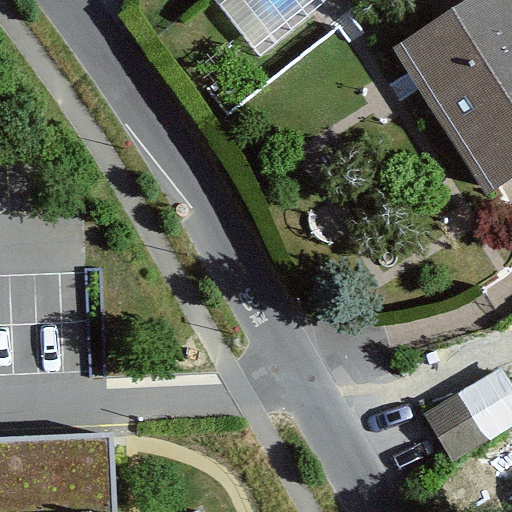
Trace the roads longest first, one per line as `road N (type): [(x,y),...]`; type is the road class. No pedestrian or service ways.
road 1 (unclassified): [(380,511),(219,233),(62,0)]
road 2 (unknown): [(355,468),(396,407),(428,380),(511,348)]
